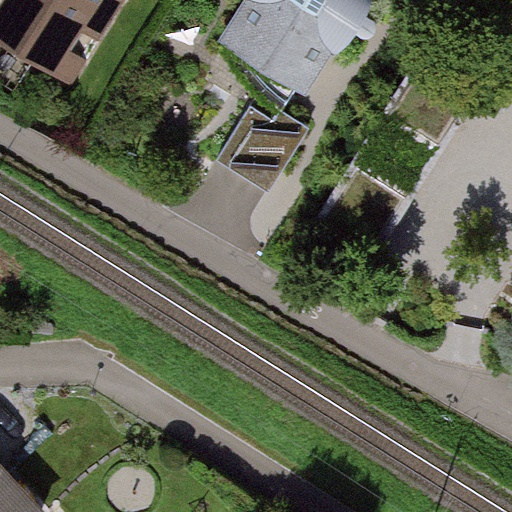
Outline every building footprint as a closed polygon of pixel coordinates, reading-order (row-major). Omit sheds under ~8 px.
[(0,51),(72,92),(127,1),(126,0),(5,0),(0,9),(0,51)] [(363,0),(234,0),(213,33),(305,92),(357,10),(363,0)] [(306,236),(367,275),(493,81),(432,41),(306,236)] [(241,181),(270,199),(311,133),(257,100),(216,166),(241,181)] [(45,511),(0,454),(0,511),(45,511)]
